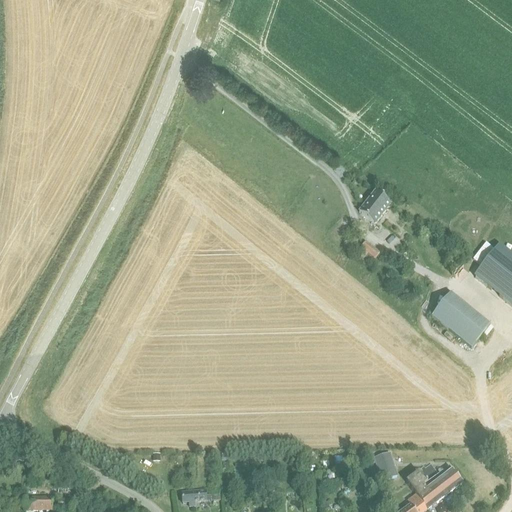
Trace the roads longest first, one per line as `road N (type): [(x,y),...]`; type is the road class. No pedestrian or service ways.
road 1 (tertiary): [(0,420),(145,147),(199,0)]
road 2 (residential): [(157,511),(33,443)]
